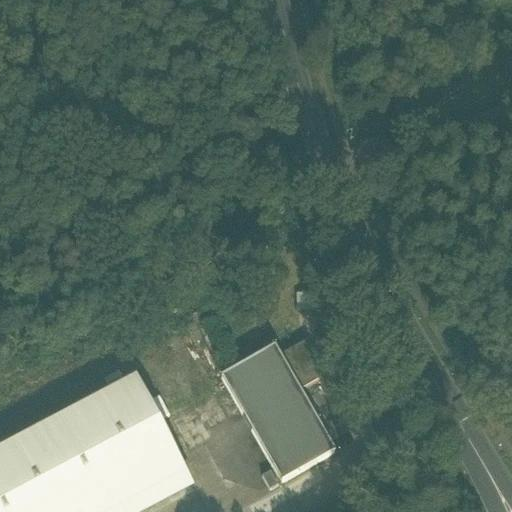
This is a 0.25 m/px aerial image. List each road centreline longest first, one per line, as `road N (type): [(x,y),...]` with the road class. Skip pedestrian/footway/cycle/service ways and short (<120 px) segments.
road 1 (tertiary): [(482,467),(331,183),(275,0)]
road 2 (track): [(331,183),(361,192),(511,108)]
